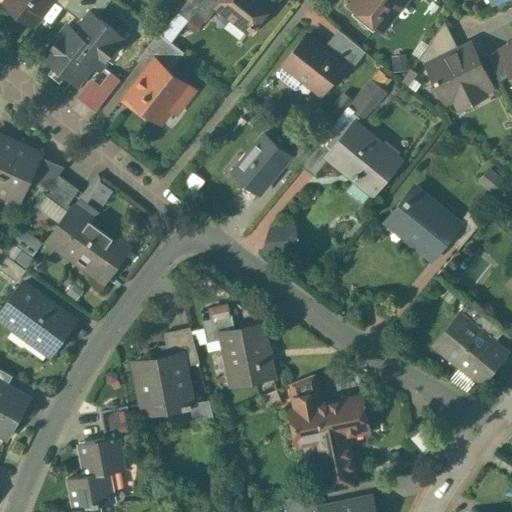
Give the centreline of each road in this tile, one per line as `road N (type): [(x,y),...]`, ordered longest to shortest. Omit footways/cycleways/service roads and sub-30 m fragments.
road 1 (residential): [(473,433),(446,404),(190,225)]
road 2 (residential): [(190,225),(116,317),(73,387),(16,511)]
road 3 (residential): [(0,76),(190,225)]
